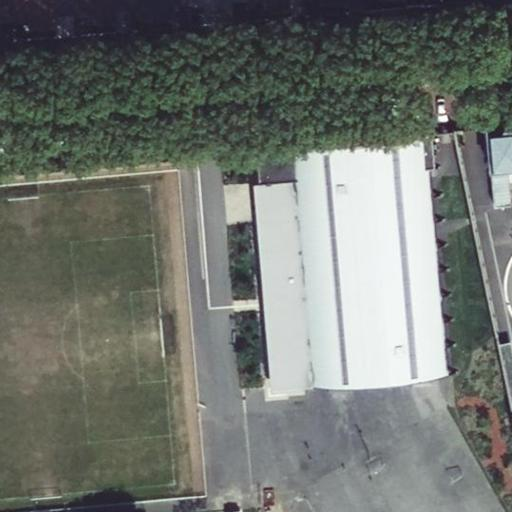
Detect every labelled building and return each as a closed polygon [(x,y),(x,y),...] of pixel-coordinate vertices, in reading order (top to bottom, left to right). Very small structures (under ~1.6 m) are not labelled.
[(0,0),(0,16),(14,16),(13,0),(0,0)] [(13,0),(14,16),(30,16),(30,24),(56,25),(57,12),(72,12),(72,0),(13,0)] [(72,0),(72,12),(88,12),(88,20),(115,20),(115,8),(131,7),(130,0),(72,0)] [(130,0),(131,7),(147,7),(147,15),(173,15),(173,3),(189,3),(189,0),(130,0)] [(189,0),(189,3),(205,2),(205,11),(232,11),(231,0),(189,0)] [(511,124),(500,125),(487,127),(494,205),(510,204),(508,181),(507,167),(511,166),(511,124)] [(275,387),(444,372),(426,168),(434,167),(431,132),(343,140),(255,147),(275,387)] [(511,413),(511,350),(510,340),(497,343),(511,413)]
